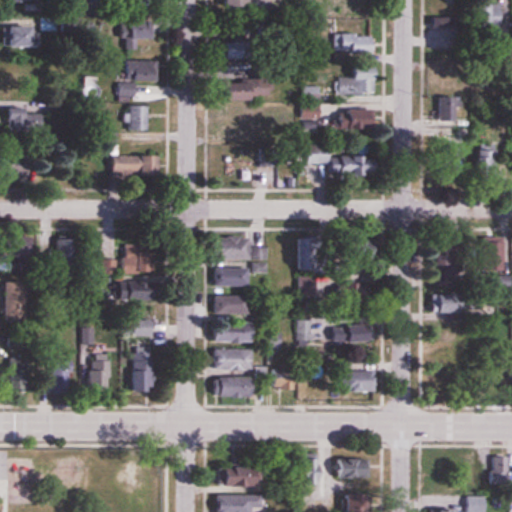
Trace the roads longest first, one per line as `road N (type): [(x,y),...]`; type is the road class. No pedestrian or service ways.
road 1 (residential): [(184,511),(186,0)]
road 2 (primary): [(511,427),(0,426)]
road 3 (residential): [(400,511),(401,0)]
road 4 (residential): [(511,209),(0,210)]
